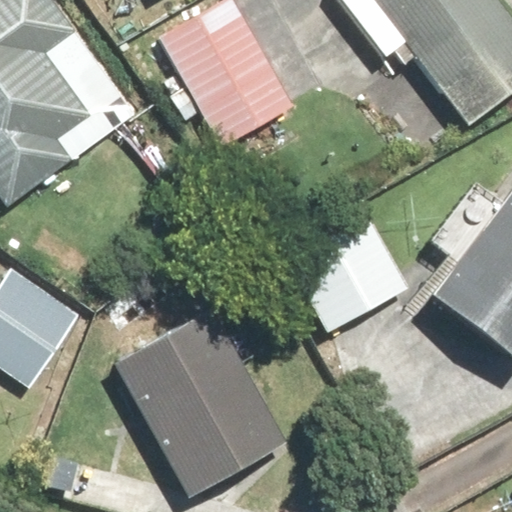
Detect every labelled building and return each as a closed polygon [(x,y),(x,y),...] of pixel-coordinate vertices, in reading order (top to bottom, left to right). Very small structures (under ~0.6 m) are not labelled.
[(46,0),(0,0),(0,201),(67,156),(55,138),(87,116),(42,52),(69,33),(46,0)] [(224,0),(216,0),(154,36),(218,147),(287,108),(224,0)] [(511,83),(511,24),(493,0),(371,0),(464,120),(511,83)] [(511,178),(421,294),(511,364),(511,363),(511,178)] [(357,215),(277,261),(318,333),(399,287),(357,215)] [(78,317),(10,265),(0,277),(0,379),(19,394),(78,317)] [(214,307),(109,364),(183,496),(287,440),(214,307)] [(146,511),(153,478),(36,454),(28,493),(123,511),(146,511)]
